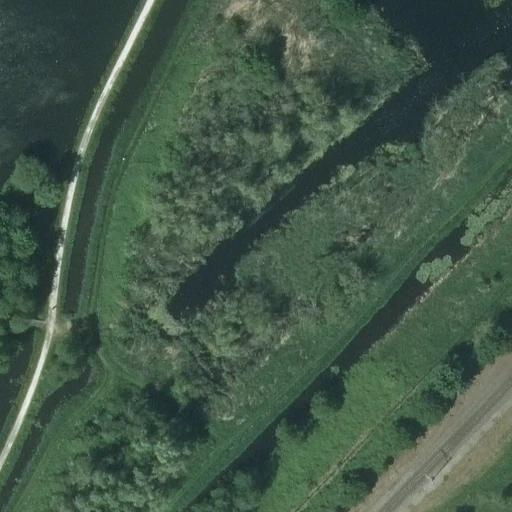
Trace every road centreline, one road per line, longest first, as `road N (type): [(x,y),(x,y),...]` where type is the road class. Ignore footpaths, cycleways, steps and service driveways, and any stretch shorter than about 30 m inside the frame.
road 1 (track): [(224,441),(511,150)]
road 2 (track): [(203,0),(119,179),(85,324),(77,332),(47,324)]
road 3 (track): [(77,332),(126,364),(68,409),(18,511)]
road 4 (track): [(162,511),(224,441),(154,385)]
